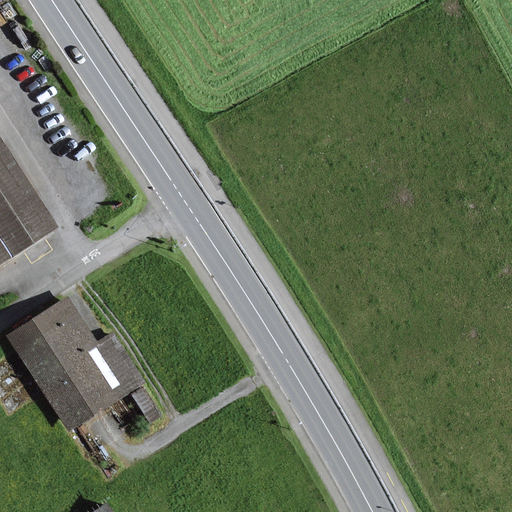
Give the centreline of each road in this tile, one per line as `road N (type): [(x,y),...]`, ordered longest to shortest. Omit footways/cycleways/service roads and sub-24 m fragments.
road 1 (primary): [(183,198),(372,511)]
road 2 (primary): [(52,0),(183,198)]
road 3 (residential): [(183,198),(0,321)]
road 4 (track): [(74,270),(181,427)]
